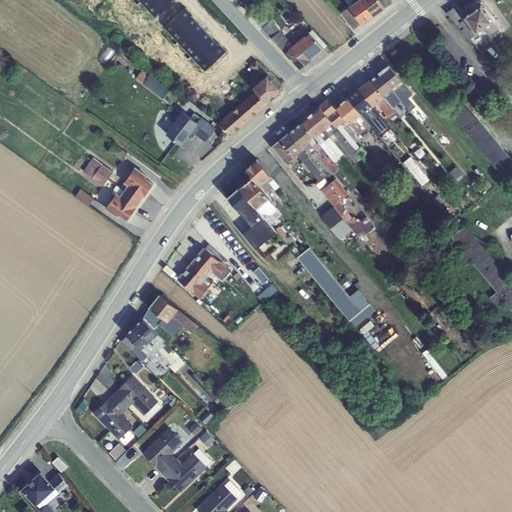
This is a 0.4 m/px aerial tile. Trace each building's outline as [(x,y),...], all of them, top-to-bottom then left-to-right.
[(138,0),(155,17),(173,0),(138,0)] [(374,16),(362,0),(358,0),(355,2),(350,7),(362,24),(374,16)] [(362,0),(374,16),(385,7),(379,0),(362,0)] [(472,10),(481,4),(478,0),(470,6),(472,10)] [(472,10),(465,15),(464,16),(476,34),(485,28),(494,21),(481,4),(472,10)] [(184,6),(164,25),(206,71),(227,52),(184,6)] [(354,29),(362,24),(350,7),(342,12),(354,29)] [(470,39),(476,34),(464,16),(465,15),(461,10),(459,12),(456,8),(453,7),(447,12),(461,30),(470,39)] [(272,38),(285,52),(293,45),(280,31),(279,31),(274,25),(271,19),(267,23),(261,16),(256,20),(266,33),(272,38)] [(494,21),(485,28),(492,36),(500,29),(494,21)] [(293,45),(285,52),(300,68),(311,60),(311,59),(324,48),(309,31),(293,45)] [(260,75),(263,73),(266,76),(268,74),(256,60),(250,65),(260,75)] [(389,65),(379,73),(393,89),(402,81),(389,65)] [(163,100),(172,88),(152,72),(143,84),(163,100)] [(389,93),(393,89),(379,73),(370,79),(370,80),(384,97),(389,93)] [(266,76),(253,87),(256,90),(268,103),(281,92),(281,87),(268,74),(266,76)] [(372,105),(373,105),(384,97),(370,80),(359,89),(360,90),(372,105)] [(402,81),(393,89),(402,101),(410,111),(416,106),(408,97),(412,94),(402,81)] [(402,101),(393,89),(389,93),(398,105),(405,114),(410,111),(402,101)] [(256,90),(218,123),(232,134),(268,103),(256,90)] [(349,98),(361,113),(372,105),(360,90),(349,98)] [(218,120),(224,113),(199,95),(194,102),(218,120)] [(347,118),(350,122),(361,113),(349,98),(348,97),(337,106),(347,118)] [(384,97),(377,102),(389,117),(396,111),(384,97)] [(333,122),(337,127),(356,150),(360,147),(341,123),(347,118),(337,106),(330,98),(319,106),(333,122)] [(511,159),(463,99),(449,110),(504,178),(511,171),(511,159)] [(333,122),(319,106),(310,114),(324,130),(333,122)] [(166,133),(182,145),(191,133),(204,143),(216,128),(202,117),(198,122),(183,111),(166,133)] [(361,113),(350,122),(360,134),(371,125),(361,113)] [(301,122),(315,138),(324,130),(310,114),(301,122)] [(290,131),(304,148),(309,144),(311,142),(317,149),(321,146),(317,140),(315,138),(301,122),(290,131)] [(333,122),(324,130),(330,137),(334,134),(357,162),(362,158),(356,150),(337,127),(333,122)] [(315,138),(317,140),(321,146),(338,166),(343,162),(325,140),(330,137),(324,130),(315,138)] [(281,139),(294,156),(297,154),(304,148),(290,131),(281,139)] [(446,133),(440,139),(448,148),(454,142),(446,133)] [(281,139),(273,146),(286,162),(294,156),(281,139)] [(112,142),(107,148),(122,160),(127,152),(114,143),(112,142)] [(317,149),(311,142),(309,144),(333,174),(335,172),(350,192),(356,187),(338,166),(321,146),(317,149)] [(310,156),(304,148),(297,154),(319,181),(316,184),(321,190),(334,205),(346,221),(360,238),(375,227),(364,213),(356,219),(353,215),(352,217),(339,201),(348,193),(336,178),(330,182),(325,176),(310,157),(310,156)] [(93,158),(88,164),(108,179),(113,172),(93,158)] [(252,178),(260,185),(271,176),(257,159),(245,170),(252,178)] [(88,164),(85,162),(80,169),(104,186),(108,179),(88,164)] [(124,190),(141,202),(153,184),(145,177),(147,176),(135,167),(124,182),(128,185),(124,190)] [(271,176),(260,185),(266,193),(273,187),(275,190),(280,186),(271,176)] [(252,178),(241,187),(253,204),(258,208),(270,198),(266,193),(260,185),(252,178)] [(124,190),(121,188),(117,185),(113,191),(113,193),(115,195),(117,193),(120,196),(124,190)] [(240,187),(229,196),(243,213),(253,204),(241,187),(240,187)] [(80,188),(76,196),(89,206),(94,198),(80,188)] [(281,189),(277,192),(284,201),(289,198),(281,189)] [(127,222),(141,202),(124,190),(120,196),(117,193),(115,195),(106,208),(118,217),(119,216),(127,222)] [(401,201),(405,205),(410,200),(407,196),(401,201)] [(270,198),(258,208),(267,220),(271,217),(268,213),(272,213),(275,211),(277,208),(270,198)] [(433,202),(430,205),(435,211),(438,208),(433,202)] [(253,204),(243,213),(256,228),(239,241),(257,263),(274,250),(259,233),(270,223),(267,220),(258,208),(253,204)] [(225,225),(209,244),(205,248),(212,255),(214,253),(222,259),(224,258),(221,254),(236,237),(225,225)] [(285,240),(285,241),(289,237),(285,232),(288,230),(284,225),(281,227),(280,226),(276,229),(281,235),(285,241),(285,240)] [(511,281),(466,225),(452,236),(463,251),(457,256),(465,266),(471,261),(496,292),(491,297),(498,307),(505,301),(511,310),(511,281)] [(362,241),(358,243),(363,249),(367,246),(362,241)] [(310,247),(298,257),(355,327),(375,311),(370,303),(359,290),(350,296),(345,289),(340,283),(310,247)] [(191,263),(207,277),(212,272),(218,276),(226,267),(227,266),(212,255),(205,248),(204,248),(191,263)] [(203,282),(207,277),(191,263),(178,278),(200,298),(208,288),(208,287),(203,282)] [(226,267),(218,276),(223,280),(230,270),(226,267)] [(207,277),(203,282),(208,287),(213,281),(207,277)] [(352,283),(347,277),(340,283),(345,289),(352,283)] [(218,296),(212,291),(208,296),(214,300),(218,296)] [(150,307),(162,317),(168,321),(171,316),(178,308),(160,294),(150,307)] [(438,306),(431,311),(435,316),(442,311),(438,306)] [(150,307),(143,318),(154,329),(162,317),(150,307)] [(198,324),(178,308),(171,316),(191,332),(198,324)] [(135,325),(150,342),(158,334),(154,329),(143,318),(135,325)] [(135,325),(127,333),(142,350),(150,342),(135,325)] [(157,348),(150,342),(142,350),(127,333),(121,339),(142,361),(148,355),(148,356),(163,372),(168,368),(161,360),(165,357),(157,348)] [(158,334),(150,342),(157,348),(165,357),(171,364),(170,366),(175,372),(185,362),(165,340),(158,334)] [(195,372),(191,376),(217,403),(221,399),(195,372)] [(113,394),(127,409),(128,409),(133,404),(144,415),(146,413),(157,402),(158,401),(133,375),(113,394)] [(113,394),(94,413),(119,439),(129,429),(134,425),(123,414),(127,409),(113,394)] [(172,395),(166,401),(172,406),(177,399),(172,395)] [(150,417),(161,406),(157,402),(146,413),(150,417)] [(144,415),(133,404),(128,409),(139,419),(144,415)] [(208,411),(200,419),(205,424),(213,415),(208,411)] [(195,421),(188,428),(195,436),(202,429),(195,421)] [(138,426),(132,432),(129,429),(119,439),(125,445),(135,435),(137,437),(144,432),(138,426)] [(143,453),(162,472),(177,459),(172,453),(183,442),(169,428),(143,453)] [(201,438),(208,446),(215,439),(208,432),(201,438)] [(120,443),(110,452),(117,460),(127,450),(120,443)] [(199,448),(194,453),(206,466),(211,461),(199,448)] [(177,459),(162,472),(181,492),(207,467),(206,466),(194,453),(193,452),(182,463),(177,459)] [(53,462),(62,472),(68,466),(59,456),(53,462)] [(41,471),(22,489),(37,504),(55,487),(41,471)] [(52,479),(62,491),(68,485),(59,473),(52,479)] [(229,481),(224,485),(237,498),(241,494),(229,481)] [(200,511),(228,511),(226,510),(237,499),(237,498),(224,485),(224,484),(198,509),(200,511)] [(60,492),(55,487),(37,504),(40,509),(43,511),(54,511),(47,504),(60,492)] [(249,488),(245,492),(248,496),(253,491),(249,488)]
